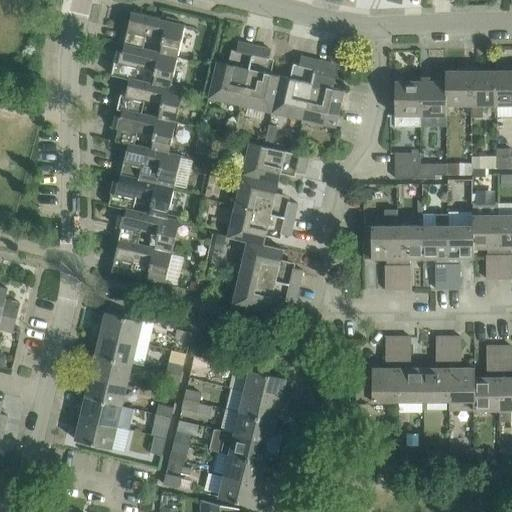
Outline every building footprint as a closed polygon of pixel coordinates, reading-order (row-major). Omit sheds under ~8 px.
[(125,19),(119,44),(124,45),(143,49),(146,33),(164,37),(160,53),(178,57),(181,45),(185,25),(179,24),(180,20),(167,16),(166,21),(132,13),(130,20),(125,19)] [(241,104),(255,46),(239,42),(233,64),(218,61),(209,96),(241,104)] [(118,50),(112,75),(130,79),(130,78),(136,80),(140,64),(156,68),(152,83),(171,88),(184,91),(184,90),(179,88),(179,86),(171,84),(178,57),(160,53),(143,49),(124,45),(123,52),(118,50)] [(272,111),(281,75),(266,72),(271,49),(255,46),(241,104),(272,111)] [(303,118),(317,60),(301,56),(296,79),(281,75),(272,111),(303,118)] [(303,118),(316,121),(335,126),(344,90),(328,86),(333,64),(317,60),(303,118)] [(497,105),(511,105),(511,70),(497,71),(497,105)] [(446,106),(471,105),(471,71),(445,71),(446,81),(446,106)] [(482,105),(497,105),(497,71),(471,71),(471,105),(472,116),(482,116),(482,105)] [(123,84),(117,109),(122,110),(141,114),(144,98),(161,102),(158,118),(176,122),(184,91),(171,88),(152,83),(136,80),(130,78),(130,79),(128,85),(123,84)] [(421,115),(421,81),(395,81),(395,127),(421,126),(421,115)] [(446,106),(446,81),(421,81),(421,115),(447,115),(446,106)] [(158,118),(141,114),(122,110),(121,117),(116,115),(110,140),(128,144),(134,145),(138,129),(154,133),(150,148),(153,149),(152,150),(169,154),(169,153),(176,122),(158,118)] [(267,133),(265,142),(274,143),(276,135),(267,133)] [(309,156),(289,152),(250,142),(243,174),(278,183),(282,167),(305,173),(309,156)] [(169,154),(152,150),(153,149),(150,148),(134,145),(128,144),(126,151),(121,149),(116,174),(121,175),(139,179),(173,187),(180,155),(169,153),(169,154)] [(511,148),(497,149),(498,156),(498,157),(498,168),(511,167),(511,168),(511,156),(511,148)] [(224,155),(216,152),(212,166),(221,168),(224,155)] [(421,178),(421,163),(420,153),(394,153),(395,179),(421,178)] [(484,156),(471,156),(472,168),(484,168),(484,156)] [(435,175),(447,175),(447,163),(434,163),(421,163),(421,178),(435,178),(435,175)] [(447,163),(447,175),(459,175),(459,163),(447,163)] [(489,168),(472,168),(472,176),(485,176),(485,174),(489,174),(489,168)] [(275,197),(278,183),(243,174),(235,205),(294,219),(298,203),(275,197)] [(511,185),(511,174),(502,174),(502,186),(511,185)] [(173,187),(139,179),(121,175),(119,182),(114,181),(109,205),(121,208),(121,207),(133,210),(133,209),(136,194),(153,199),(149,213),(166,218),(173,187)] [(372,188),(364,188),(364,199),(372,199),(372,188)] [(498,214),(499,214),(498,201),(473,201),(473,215),(472,215),(472,227),(473,227),(473,247),(474,247),(488,247),(488,254),(486,254),(486,278),(499,278),(498,214)] [(290,235),(294,219),(235,205),(228,238),(248,243),(247,242),(264,246),(264,244),(267,230),(290,235)] [(149,213),(133,209),(133,210),(121,207),(121,208),(126,209),(125,216),(120,215),(114,239),(119,240),(138,245),(141,229),(158,233),(155,248),(172,252),(180,221),(166,218),(149,213)] [(429,212),(429,223),(449,223),(448,212),(429,212)] [(498,214),(499,278),(511,278),(511,254),(509,254),(509,247),(511,246),(511,214),(499,214),(498,214)] [(397,226),(391,226),(371,226),(364,226),(364,258),(372,258),(387,258),(387,265),(385,265),(385,289),(397,289),(397,226)] [(422,258),(421,226),(397,226),(397,289),(411,289),(410,265),(408,265),(408,258),(422,258)] [(448,288),(447,227),(421,226),(422,258),(437,257),(438,264),(435,264),(436,289),(448,288)] [(473,227),(472,227),(447,227),(448,288),(461,288),(461,264),(459,264),(459,257),(474,257),(474,247),(473,247),(473,227)] [(226,236),(218,234),(214,248),(223,250),(226,236)] [(112,246),(107,270),(165,283),(172,252),(155,248),(138,245),(119,240),(117,247),(112,246)] [(284,249),(264,244),(264,246),(247,242),(248,243),(241,272),(299,286),(303,270),(280,264),(284,249)] [(295,302),(299,286),(241,272),(233,304),(269,312),(273,297),(295,302)] [(0,328),(14,332),(20,303),(5,300),(8,289),(0,286),(0,328)] [(137,342),(138,339),(142,320),(106,311),(103,324),(94,322),(91,331),(137,342)] [(190,342),(192,332),(177,329),(175,338),(190,342)] [(132,363),(137,342),(91,331),(89,340),(99,343),(96,354),(132,363)] [(424,400),(424,410),(427,410),(427,400),(449,400),(449,336),(436,336),(436,361),(438,361),(438,367),(424,368),(424,400)] [(474,377),(475,377),(475,367),(459,367),(459,361),(461,361),(461,336),(449,336),(449,400),(449,410),(473,410),(473,400),(474,400),(474,377)] [(364,369),(356,369),(356,403),(373,403),(373,400),(385,400),(398,400),(398,337),(386,337),(386,361),(388,361),(388,368),(364,368),(364,369)] [(411,337),(398,337),(398,400),(400,400),(419,400),(420,400),(420,410),(424,410),(424,400),(424,368),(409,368),(409,361),(411,361),(411,337)] [(474,400),(473,400),(473,410),(500,409),(499,346),(487,346),(487,370),(489,370),(489,377),(475,377),(474,377),(474,400)] [(511,377),(510,377),(510,370),(511,370),(511,346),(499,346),(500,409),(500,421),(511,421),(511,425),(511,377)] [(127,384),(132,363),(96,354),(93,366),(83,364),(81,373),(127,384)] [(209,359),(195,356),(195,355),(192,365),(189,377),(204,380),(209,359)] [(167,371),(182,375),(184,366),(169,362),(167,371)] [(245,391),(291,402),(293,393),(283,390),(286,378),(250,369),(245,391)] [(179,384),(182,375),(167,371),(165,381),(179,384)] [(122,405),(127,384),(81,373),(79,382),(89,385),(86,396),(122,405)] [(184,398),(199,402),(201,393),(186,389),(184,398)] [(288,411),(291,402),(245,391),(240,412),(276,421),(279,409),(288,411)] [(117,426),(122,405),(86,396),(83,408),(73,406),(71,415),(117,426)] [(197,411),(199,402),(184,398),(182,407),(197,411)] [(157,414),(171,417),(174,408),(159,404),(157,414)] [(273,432),(276,421),(240,412),(235,433),(280,444),(283,435),(273,432)] [(157,414),(154,424),(169,427),(171,417),(157,414)] [(111,448),(117,426),(71,415),(69,424),(78,427),(75,439),(111,448)] [(280,444),(235,433),(217,429),(212,450),(229,454),(266,463),(268,451),(278,453),(280,444)] [(191,435),(179,432),(176,431),(174,440),(189,444),(191,435)] [(154,435),(150,452),(162,455),(163,451),(166,439),(154,435)] [(187,453),(189,444),(174,440),(172,449),(187,453)] [(484,448),(474,448),(474,461),(484,461),(484,448)] [(263,474),(266,463),(229,454),(224,475),(270,486),(272,477),(263,474)] [(171,463),(169,470),(190,475),(191,467),(184,466),(171,463)] [(181,477),(166,473),(164,483),(178,487),(181,477)] [(268,495),(270,486),(224,475),(219,497),(255,506),(258,493),(268,495)] [(239,511),(239,509),(201,499),(201,511),(239,511)]
